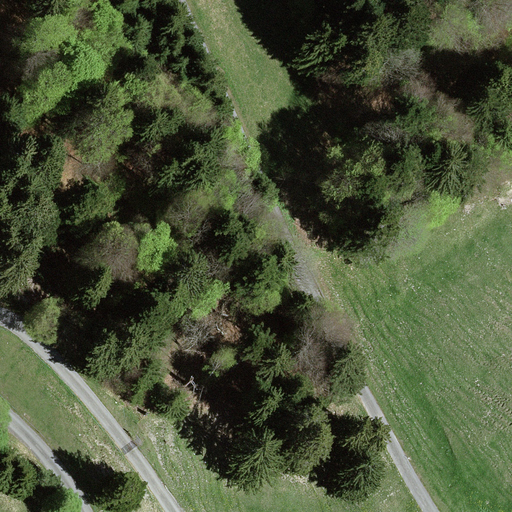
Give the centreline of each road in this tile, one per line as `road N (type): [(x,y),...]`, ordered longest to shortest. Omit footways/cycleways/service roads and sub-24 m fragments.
road 1 (unclassified): [(175,0),(330,329),(433,511)]
road 2 (unclassified): [(173,511),(46,349),(0,315)]
road 3 (unclassified): [(0,412),(86,511)]
